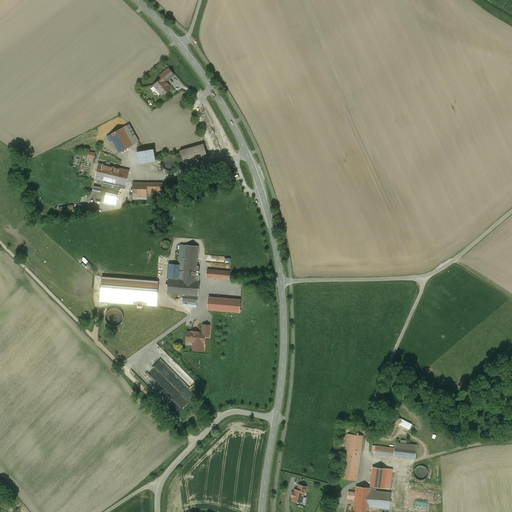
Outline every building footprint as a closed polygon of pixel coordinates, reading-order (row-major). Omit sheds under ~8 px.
[(168,69),(162,74),(167,80),(173,75),(168,69)] [(162,78),(154,85),(161,94),(164,92),(165,92),(169,89),(166,85),(168,84),(162,78)] [(138,142),(129,124),(123,128),(133,145),(138,142)] [(123,128),(109,136),(119,153),(133,145),(123,128)] [(203,144),(180,151),(183,163),(206,156),(203,144)] [(139,164),(155,161),(154,156),(153,151),(144,153),(137,154),(139,164)] [(169,154),(168,154),(167,155),(166,155),(165,156),(164,156),(163,157),(163,158),(162,159),(162,160),(162,161),(161,162),(161,163),(162,164),(162,165),(162,166),(163,167),(164,168),(165,169),(166,169),(167,170),(168,170),(169,170),(170,170),(171,170),(172,170),(173,170),(173,169),(174,169),(175,168),(176,167),(176,166),(177,165),(177,164),(177,163),(177,162),(177,161),(177,160),(177,159),(176,158),(175,157),(174,156),(173,155),(172,155),(171,154),(170,154),(169,154)] [(129,171),(99,164),(95,179),(103,181),(125,186),(129,171)] [(125,186),(103,181),(101,188),(93,186),(90,199),(116,204),(120,188),(125,189),(125,186)] [(147,183),(133,183),(133,193),(133,199),(146,199),(146,197),(147,183)] [(162,183),(153,183),(152,197),(162,197),(162,193),(162,183)] [(73,205),(58,208),(60,214),(74,212),(73,205)] [(169,240),(168,239),(167,239),(166,239),(165,239),(164,240),(163,240),(163,241),(162,241),(162,242),(162,243),(162,244),(162,245),(162,246),(162,247),(163,247),(164,248),(165,248),(166,249),(167,249),(168,248),(169,248),(170,247),(170,246),(171,246),(171,245),(171,244),(171,243),(171,242),(170,241),(170,240),(169,240)] [(198,246),(180,245),(177,279),(195,281),(196,275),(198,246)] [(229,272),(207,269),(206,277),(229,279),(229,272)] [(177,279),(168,278),(167,293),(183,295),(197,296),(199,281),(195,281),(177,279)] [(157,284),(102,280),(100,301),(107,301),(156,305),(157,284)] [(240,300),(208,297),(207,309),(213,310),(239,312),(240,300)] [(115,308),(114,308),(112,309),(111,309),(110,309),(109,310),(108,311),(107,312),(106,313),(105,314),(105,315),(105,316),(105,317),(105,318),(105,319),(105,320),(106,321),(106,322),(107,323),(107,324),(108,325),(109,325),(110,326),(111,326),(112,327),(114,327),(116,327),(117,326),(118,326),(119,325),(120,324),(121,324),(122,322),(122,321),(123,320),(123,319),(123,317),(123,316),(123,315),(123,314),(122,313),(121,312),(121,311),(120,311),(119,310),(118,309),(116,309),(115,308)] [(202,333),(198,333),(198,332),(191,331),(191,332),(187,332),(186,341),(193,341),(193,340),(194,340),(194,343),(193,343),(192,350),(202,351),(202,342),(203,342),(204,336),(208,337),(209,325),(202,324),(202,333)] [(189,401),(201,389),(193,381),(191,383),(193,385),(190,388),(189,387),(186,390),(182,394),(189,401)] [(400,418),(393,415),(383,434),(390,437),(400,418)] [(362,436),(347,434),(345,449),(347,450),(344,479),(357,480),(362,436)] [(416,445),(395,443),(394,448),(375,446),(374,453),(415,458),(416,445)] [(419,466),(418,466),(417,466),(416,467),(415,468),(414,469),(414,470),(414,471),(413,472),(413,473),(413,474),(414,475),(414,476),(414,477),(415,478),(416,478),(416,479),(417,479),(418,479),(418,480),(420,480),(421,480),(423,480),(424,479),(425,479),(425,478),(426,477),(427,476),(427,475),(428,474),(428,473),(428,472),(428,471),(427,470),(427,469),(426,468),(425,467),(424,466),(423,466),(422,466),(420,465),(419,466)] [(392,469),(373,467),(370,486),(390,489),(392,469)] [(370,488),(356,486),(353,510),(351,509),(350,511),(367,511),(368,507),(370,491),(370,488)] [(294,490),(292,500),(302,503),(304,492),(296,490),(294,490)] [(391,493),(370,491),(368,507),(389,509),(391,493)]
